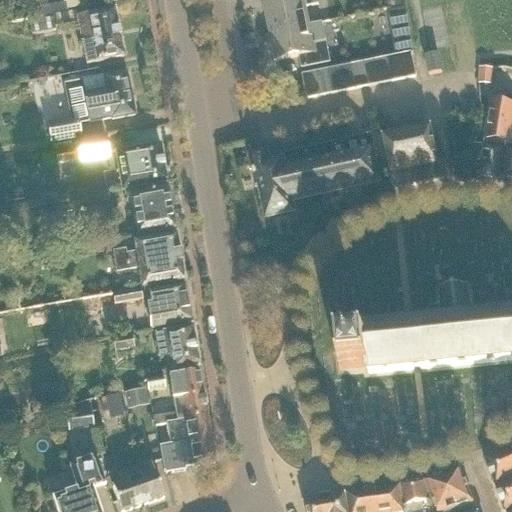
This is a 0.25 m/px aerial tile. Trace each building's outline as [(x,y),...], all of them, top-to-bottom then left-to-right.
[(286,0),(287,3),(263,8),(268,35),(308,26),(305,9),(318,6),(316,0),(286,0)] [(67,14),(65,5),(36,10),(38,21),(51,19),(50,17),(67,14)] [(390,29),(405,27),(408,26),(405,10),(387,13),(390,29)] [(85,66),(123,59),(114,11),(80,18),(79,13),(52,18),(52,20),(28,24),(30,37),(54,33),(54,29),(77,24),(85,66)] [(329,64),(327,55),(321,24),(308,26),(268,35),(274,63),(298,58),(301,70),(329,64)] [(404,81),(416,79),(411,55),(399,58),(404,81)] [(438,55),(425,58),(429,76),(441,74),(438,55)] [(404,81),(399,58),(387,60),(392,84),(404,81)] [(380,86),(392,84),(387,60),(376,63),(380,86)] [(376,63),(364,65),(368,89),(380,86),(376,63)] [(368,89),(364,65),(352,67),(356,91),(368,89)] [(356,91),(352,67),(339,70),(344,93),(356,91)] [(344,93),(339,70),(327,72),(332,96),(344,93)] [(493,72),(480,71),(479,87),(492,88),(493,72)] [(332,96),(327,72),(315,75),(320,98),(332,96)] [(95,80),(80,83),(82,96),(87,126),(98,124),(134,117),(126,74),(95,80)] [(320,98),(315,75),(302,77),(307,101),(320,98)] [(511,99),(508,99),(507,103),(506,107),(490,104),(483,146),(511,151),(511,146),(511,99)] [(76,120),(46,125),(50,145),(79,140),(79,139),(76,121),(76,120)] [(384,138),(394,191),(447,180),(444,165),(438,166),(435,152),(433,142),(430,129),(384,138)] [(97,165),(93,139),(76,142),(79,167),(97,165)] [(264,154),(251,157),(258,189),(260,188),(267,219),(292,213),(289,203),(378,183),(372,158),(374,157),(370,139),(266,161),(264,154)] [(56,167),(74,163),(72,152),(71,152),(70,144),(53,147),(54,149),(55,155),(54,155),(56,167)] [(120,191),(137,188),(166,183),(160,146),(118,153),(121,172),(118,173),(120,191)] [(471,163),(480,164),(478,177),(500,181),(505,151),(484,147),(474,146),(471,163)] [(511,152),(508,151),(501,181),(511,183),(511,152)] [(167,189),(128,196),(131,213),(136,238),(174,231),(167,189)] [(93,210),(109,208),(107,195),(91,197),(89,198),(90,210),(93,210)] [(124,253),(113,255),(117,274),(138,270),(141,289),(141,291),(183,283),(175,236),(133,244),(135,256),(125,258),(124,253)] [(55,254),(57,265),(68,263),(66,252),(55,254)] [(190,324),(184,287),(148,293),(150,308),(145,309),(149,331),(165,328),(190,324)] [(367,373),(366,374),(366,376),(511,361),(511,313),(504,315),(471,318),(468,288),(438,291),(440,308),(429,309),(430,322),(361,329),(362,335),(363,335),(364,341),(366,341),(370,367),(366,368),(367,373)] [(110,296),(112,307),(142,301),(140,290),(110,296)] [(85,321),(101,318),(98,304),(82,308),(85,321)] [(198,367),(191,328),(155,334),(159,359),(167,358),(169,372),(198,367)] [(363,335),(362,335),(362,341),(336,343),(339,371),(366,369),(366,374),(367,373),(366,368),(370,367),(366,341),(364,341),(363,335)] [(134,350),(131,337),(111,341),(114,354),(134,350)] [(202,395),(199,373),(168,378),(172,401),(202,395)] [(165,391),(162,378),(145,381),(148,394),(165,391)] [(123,396),(126,412),(148,407),(144,391),(123,396)] [(174,415),(152,419),(154,426),(176,422),(176,423),(206,418),(202,395),(172,401),(174,415)] [(100,407),(99,407),(102,417),(107,416),(109,423),(123,419),(117,398),(104,401),(105,405),(100,407)] [(92,431),(88,407),(63,411),(67,435),(92,431)] [(166,427),(169,446),(160,448),(164,475),(184,472),(184,470),(214,465),(206,418),(176,423),(177,425),(166,427)] [(511,480),(511,446),(483,460),(496,488),(511,480)] [(76,492),(51,500),(55,511),(98,511),(90,489),(102,485),(93,461),(68,469),(72,479),(76,492)] [(148,466),(129,473),(136,494),(140,493),(144,507),(163,500),(154,474),(153,475),(150,466),(148,466)] [(449,511),(452,511),(473,503),(460,470),(425,483),(433,511),(449,511)] [(111,487),(119,511),(128,511),(144,507),(140,493),(136,494),(129,473),(117,477),(120,485),(111,487)] [(433,511),(425,483),(400,487),(404,511),(433,511)] [(511,483),(496,489),(503,511),(506,511),(511,510),(511,483)] [(346,495),(349,511),(403,511),(399,487),(346,495)] [(347,511),(344,495),(305,504),(304,504),(305,511),(347,511)]
